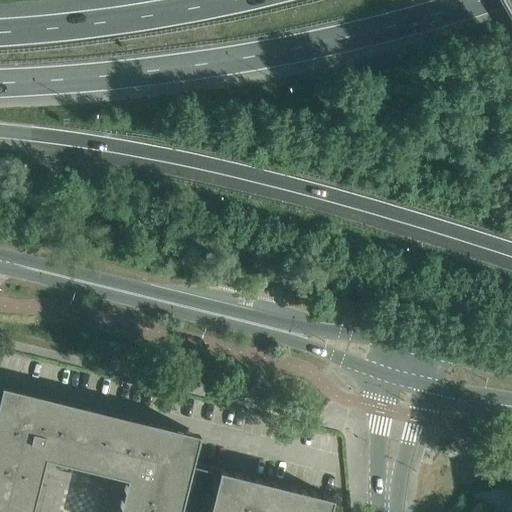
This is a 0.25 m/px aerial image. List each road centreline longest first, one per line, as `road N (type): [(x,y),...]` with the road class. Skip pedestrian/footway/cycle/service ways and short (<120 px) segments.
road 1 (motorway): [(0,132),(168,163),(511,254)]
road 2 (motorway): [(0,84),(252,56),(478,0)]
road 3 (secondary): [(0,261),(288,332)]
road 4 (motorway): [(240,0),(0,33)]
road 5 (secondary): [(288,332),(403,382)]
road 6 (secondary): [(411,347),(288,332)]
